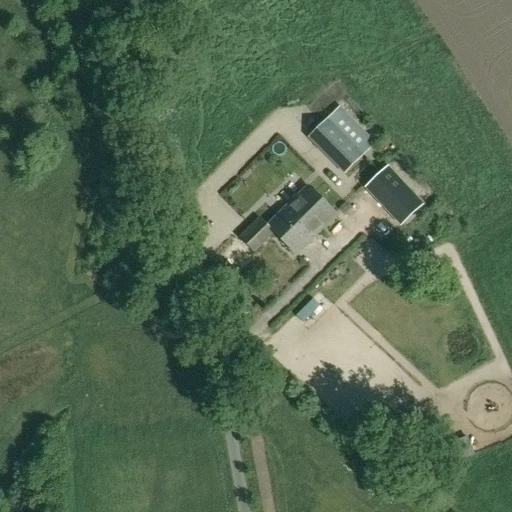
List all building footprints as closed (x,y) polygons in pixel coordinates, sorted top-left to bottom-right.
[(340,107),(308,138),(344,175),(376,144),(340,107)] [(400,226),(424,204),(389,166),(366,188),(400,226)] [(308,185),(279,214),(290,225),(296,219),(301,224),(308,218),(320,231),(336,215),(308,185)] [(220,236),(234,221),(219,206),(205,221),(220,236)] [(296,255),(320,231),(308,218),(301,224),(296,219),(290,225),(279,214),(267,225),(260,217),(240,237),(254,251),(273,232),(296,255)] [(417,419),(394,432),(404,448),(426,435),(417,419)] [(468,438),(438,450),(446,468),(475,456),(468,438)]
